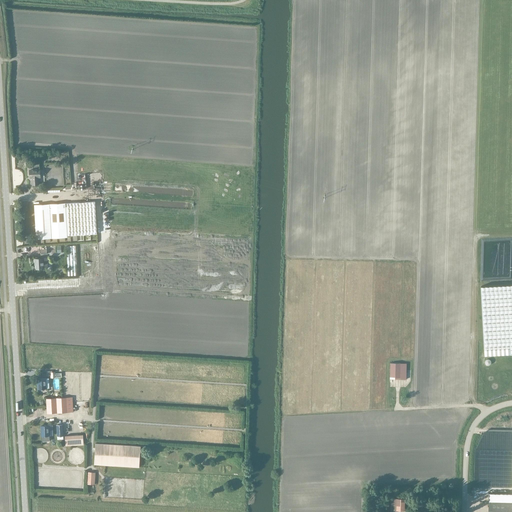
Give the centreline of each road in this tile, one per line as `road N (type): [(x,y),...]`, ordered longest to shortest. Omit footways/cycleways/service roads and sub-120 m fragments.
road 1 (unclassified): [(25,511),(0,100)]
road 2 (track): [(279,511),(280,456),(465,449)]
road 3 (unclassified): [(463,511),(471,431),(482,417),(511,406)]
